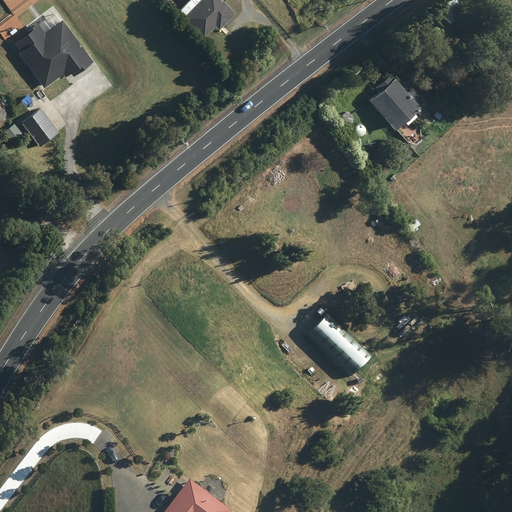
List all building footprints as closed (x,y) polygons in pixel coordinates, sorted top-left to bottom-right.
[(184,16),(183,18),(203,37),(215,25),(219,29),(235,13),(221,0),(188,0),(178,10),(184,16)] [(439,0),(434,4),(449,24),(468,9),(461,0),(439,0)] [(93,61),(62,21),(44,32),(39,25),(27,33),(14,42),(21,50),(18,52),(44,88),(62,73),(66,76),(70,74),(73,77),(93,61)] [(414,118),(416,116),(413,113),(420,107),(418,106),(423,101),(411,88),(406,92),(390,74),(375,87),(380,91),(369,101),(393,129),(395,128),(407,142),(416,144),(420,140),(419,129),(422,127),(414,118)] [(433,115),(438,119),(442,116),(437,111),(433,115)] [(307,336),(352,378),(371,357),(326,315),(307,336)] [(228,511),(231,510),(189,478),(163,511),(228,511)] [(213,491),(217,491),(219,488),(219,484),(217,482),(213,482),(211,484),(210,488),(213,491)]
